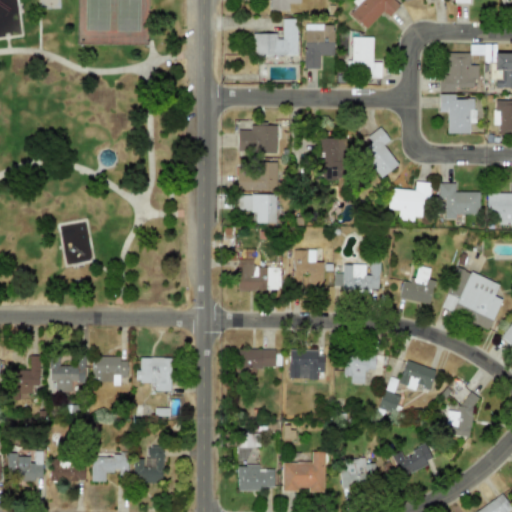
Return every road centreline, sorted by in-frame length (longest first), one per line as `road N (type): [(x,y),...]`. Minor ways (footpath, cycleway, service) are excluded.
road 1 (tertiary): [(202,511),(202,0)]
road 2 (residential): [(410,51),(409,138),(417,150),(511,154),(426,31),(410,51)]
road 3 (residential): [(203,320),(411,331),(511,382)]
road 4 (residential): [(202,99),(409,101)]
road 5 (residential): [(0,317),(203,320)]
road 6 (residential): [(388,511),(460,482),(511,436)]
